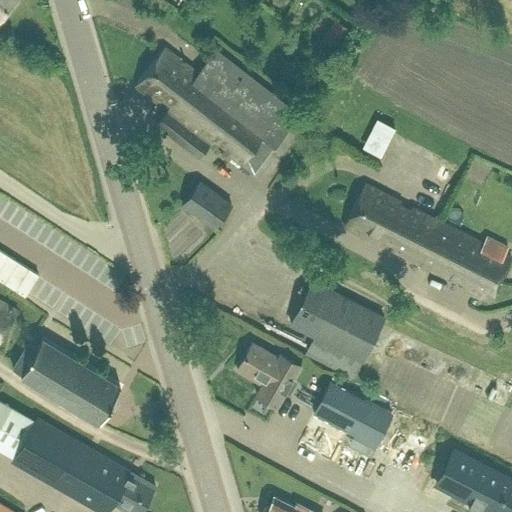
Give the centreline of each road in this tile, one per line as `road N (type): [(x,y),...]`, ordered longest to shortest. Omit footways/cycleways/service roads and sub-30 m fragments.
road 1 (tertiary): [(217,511),(69,0)]
road 2 (unknown): [(141,250),(183,275),(253,214),(284,207),(452,302),(489,317),(511,314)]
